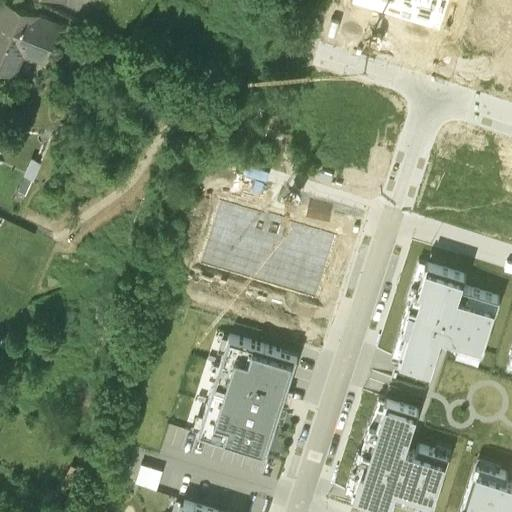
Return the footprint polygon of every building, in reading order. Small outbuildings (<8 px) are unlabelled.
[(38,15),(6,1),(0,16),(0,64),(15,71),(23,50),(43,59),(58,24),(38,16),(38,15)] [(466,270),(425,257),(412,298),(409,297),(400,324),(406,326),(398,353),(432,364),(444,326),(453,329),(451,335),(482,346),(499,292),(462,280),(466,270)] [(197,427),(266,449),(297,352),(229,330),(197,427)] [(419,405),(385,394),(376,420),(370,418),(361,446),(364,447),(351,487),(392,500),(395,490),(432,502),(449,449),(417,439),(415,446),(406,443),(419,405)] [(507,467),(475,457),(458,511),(462,511),(511,511),(511,476),(505,474),(507,467)] [(230,511),(184,497),(178,511),(230,511)]
